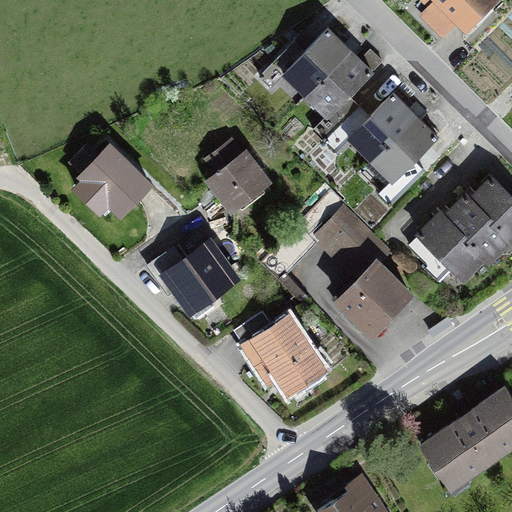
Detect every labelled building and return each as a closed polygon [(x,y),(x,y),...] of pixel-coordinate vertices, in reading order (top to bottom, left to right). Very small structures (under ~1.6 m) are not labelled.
[(435,0),(422,14),(443,35),(459,19),(466,26),(491,0),(435,0)] [(288,69),(309,90),(350,49),(328,27),(305,51),(294,40),(259,75),(271,86),(288,69)] [(372,70),(350,49),(309,90),(330,111),(313,128),(325,140),(359,105),(348,94),(372,70)] [(353,133),(374,154),(415,113),(393,91),(370,115),(359,105),(325,140),(336,151),(353,133)] [(437,135),(415,113),(374,154),(370,158),(371,159),(366,164),(386,185),(378,193),(389,204),(424,169),(413,159),(437,135)] [(69,161),(86,177),(78,186),(92,200),(101,191),(121,210),(148,182),(110,146),(99,156),(85,143),(69,161)] [(267,181),(244,151),(237,156),(227,144),(208,158),(218,171),(210,177),(233,207),(267,181)] [(511,195),(491,175),(469,197),(507,234),(511,239),(511,195)] [(408,292),(377,262),(388,251),(342,207),(346,203),(325,182),(254,256),(277,279),(317,238),(312,231),(328,214),(332,217),(318,232),(362,275),(340,298),(348,306),(342,312),(352,322),(358,316),(372,330),(408,292)] [(465,193),(444,215),(481,252),(485,256),(507,234),(469,197),(465,193)] [(444,215),(440,211),(418,232),(420,234),(409,244),(429,263),(426,266),(438,279),(451,265),(459,273),(481,252),(444,215)] [(236,276),(210,239),(182,259),(173,246),(149,264),(160,278),(165,274),(187,305),(201,294),(204,299),(236,276)] [(323,368),(287,314),(272,324),(263,310),(234,329),(243,343),(253,336),(263,351),(253,358),(268,381),(279,374),(289,390),(323,368)] [(451,321),(447,314),(427,327),(431,334),(451,321)] [(511,395),(505,385),(421,443),(448,482),(465,471),(468,475),(511,445),(511,395)] [(386,511),(361,474),(332,494),(334,498),(317,510),(318,511),(386,511)]
